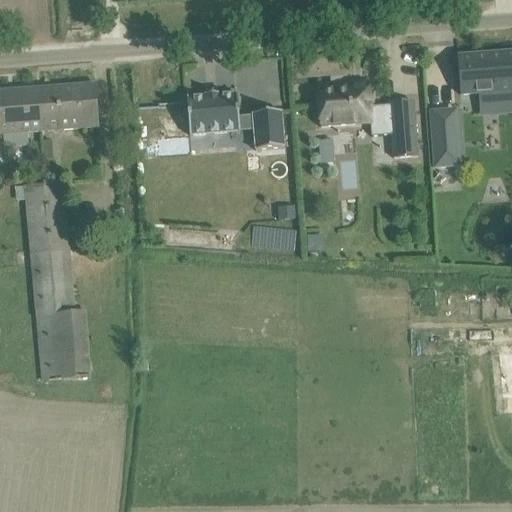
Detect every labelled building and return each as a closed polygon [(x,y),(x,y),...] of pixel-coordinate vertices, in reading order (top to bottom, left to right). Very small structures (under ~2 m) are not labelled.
[(511,53),(457,58),(460,96),(509,92),(510,114),(511,113),(511,53)] [(371,138),(392,136),(390,111),(384,111),(371,112),(370,106),(373,106),(372,84),(344,86),(344,90),(337,90),(317,92),(320,128),(370,124),(371,138)] [(95,86),(0,93),(0,136),(98,129),(95,86)] [(239,133),(240,133),(237,95),(236,95),(236,96),(218,97),(218,95),(205,96),(206,98),(188,100),(188,99),(187,99),(190,137),(191,137),(239,133)] [(413,102),(389,104),(390,111),(392,136),(394,159),(417,158),(413,102)] [(460,167),(460,165),(456,111),(430,113),(435,169),(460,167)] [(281,114),(282,114),(281,113),(252,115),(252,117),(253,116),(256,150),(255,150),(255,151),(284,149),(284,148),(281,114)] [(63,186),(26,188),(33,264),(42,380),(62,378),(57,316),(74,315),(63,186)] [(294,207),(278,208),(279,220),(295,219),(294,207)] [(511,353),(492,355),(495,415),(511,413),(511,353)]
